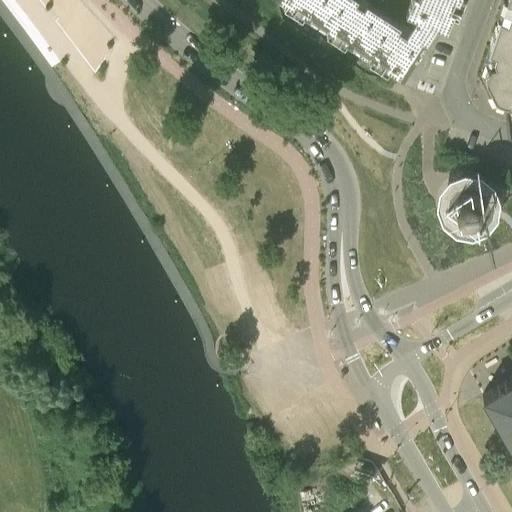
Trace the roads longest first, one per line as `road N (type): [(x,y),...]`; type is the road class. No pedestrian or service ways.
road 1 (tertiary): [(340,194),(318,142),(212,67),(138,0)]
road 2 (tertiary): [(340,194),(335,303),(347,348),(372,393)]
road 3 (tertiary): [(405,361),(355,287),(340,194)]
road 4 (residential): [(511,135),(469,121),(454,97),(483,0)]
road 5 (tertiary): [(479,503),(405,361)]
road 6 (tertiary): [(372,393),(443,511)]
road 7 (tertiary): [(511,297),(405,361)]
